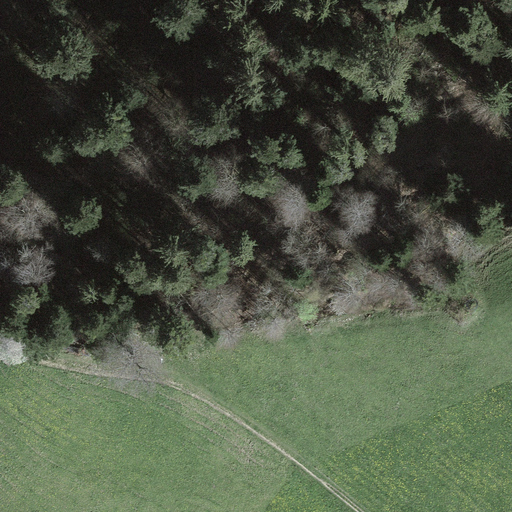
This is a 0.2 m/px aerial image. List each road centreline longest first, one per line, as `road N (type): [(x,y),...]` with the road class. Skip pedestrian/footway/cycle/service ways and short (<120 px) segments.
road 1 (track): [(0,329),(56,361),(159,373),(199,387),(351,511)]
road 2 (track): [(0,79),(61,82),(80,75),(145,0)]
